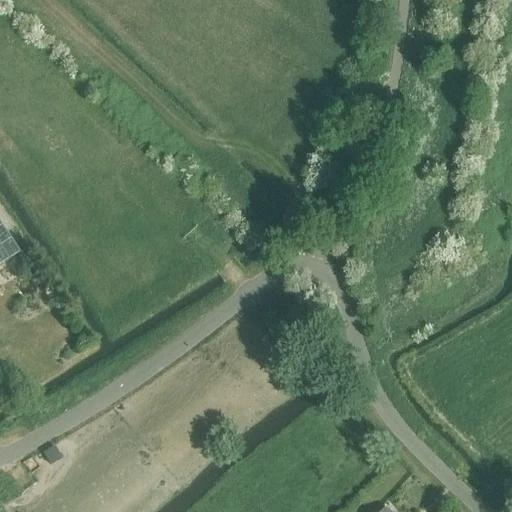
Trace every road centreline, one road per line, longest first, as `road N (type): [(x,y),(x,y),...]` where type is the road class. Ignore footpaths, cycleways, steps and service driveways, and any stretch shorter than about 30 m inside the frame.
road 1 (unclassified): [(0,459),(147,370),(272,275),(303,264)]
road 2 (unclassified): [(480,511),(383,410),(336,290),(317,267),(303,264)]
